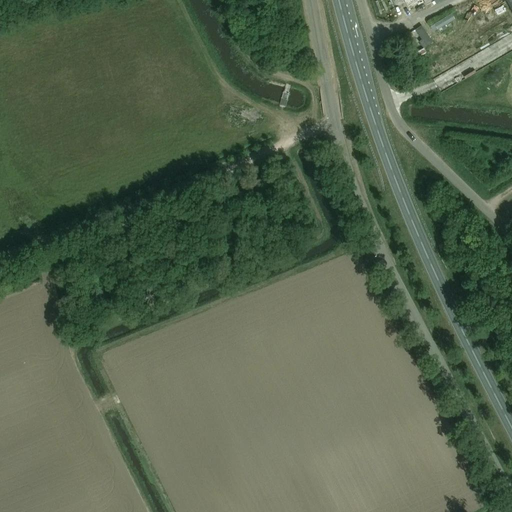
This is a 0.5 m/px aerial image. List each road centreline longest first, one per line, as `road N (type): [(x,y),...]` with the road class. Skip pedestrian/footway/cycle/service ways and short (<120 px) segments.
road 1 (unclassified): [(511,497),(362,208),(340,146),(312,0)]
road 2 (trunk): [(511,423),(418,238),(338,0)]
road 3 (track): [(284,143),(0,259)]
road 4 (unclassified): [(511,236),(397,120),(359,0)]
